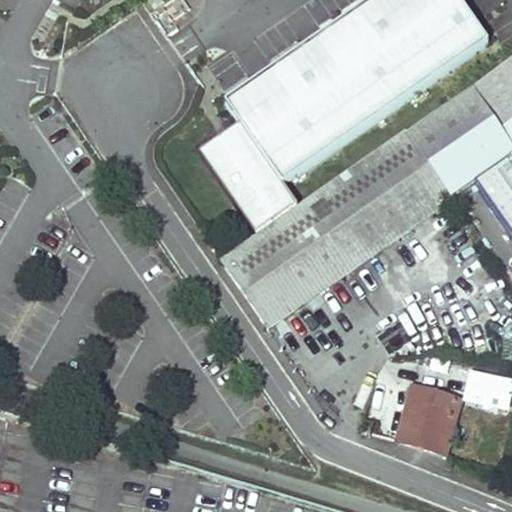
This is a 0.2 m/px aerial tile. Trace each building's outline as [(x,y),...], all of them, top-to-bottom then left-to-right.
[(493,42),(464,0),(373,0),(228,100),(243,123),(200,153),(258,236),(301,207),(285,184),(493,42)] [(511,63),(409,134),(456,201),(511,162),(511,63)] [(221,262),(269,332),(457,203),(456,201),(409,134),(409,133),(301,207),(258,236),(231,255),(222,261),(221,262)] [(231,255),(221,240),(212,246),(222,261),(231,255)] [(412,386),(395,445),(450,460),(467,401),(412,386)]
